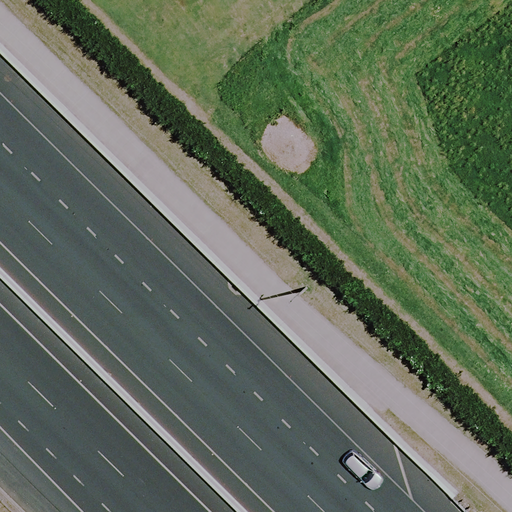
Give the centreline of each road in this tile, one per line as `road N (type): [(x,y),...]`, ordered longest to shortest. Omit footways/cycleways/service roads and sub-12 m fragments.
road 1 (motorway): [(0,193),(324,511)]
road 2 (motorway): [(160,511),(0,352)]
